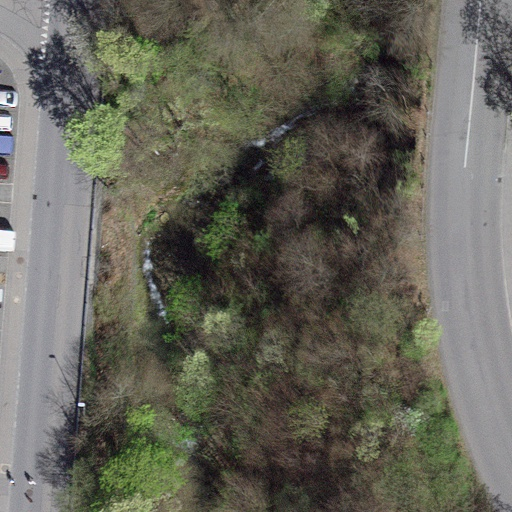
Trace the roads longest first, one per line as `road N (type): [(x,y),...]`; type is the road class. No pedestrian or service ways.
road 1 (tertiary): [(78,8),(40,511)]
road 2 (tertiary): [(511,462),(466,283),(461,181),(480,0)]
